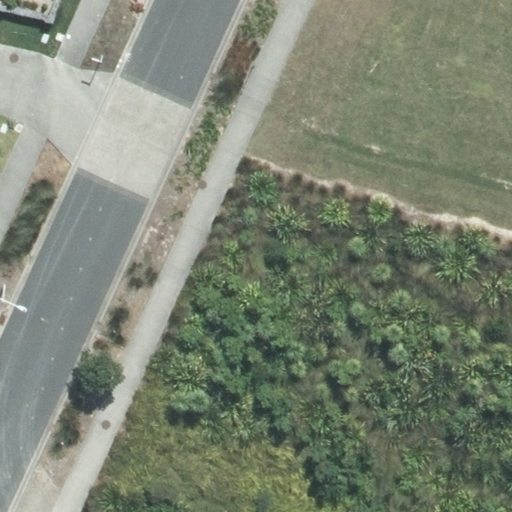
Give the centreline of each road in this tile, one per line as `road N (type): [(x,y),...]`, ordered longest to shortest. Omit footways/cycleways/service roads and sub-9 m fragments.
road 1 (residential): [(0,447),(147,132)]
road 2 (residential): [(0,73),(147,132)]
road 3 (residential): [(147,132),(205,0)]
